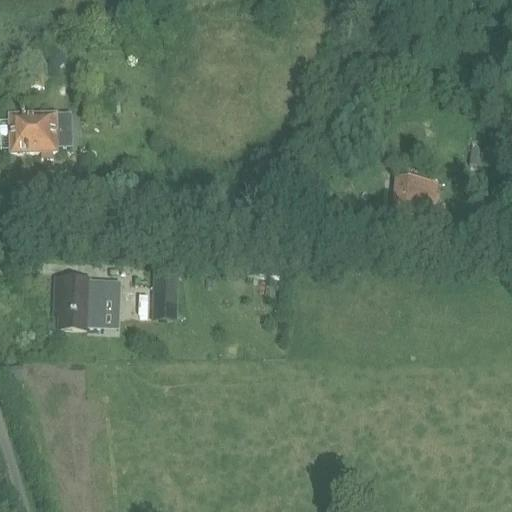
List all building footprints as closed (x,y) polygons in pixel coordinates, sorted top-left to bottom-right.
[(52,68),(58,69),(63,65),(64,58),(60,53),(54,53),(49,57),(48,63),(52,68)] [(27,67),(27,92),(44,91),(44,66),(27,67)] [(56,117),(10,118),(11,155),(56,154),(56,117)] [(428,242),(432,178),(400,176),(396,240),(428,242)] [(180,275),(156,275),(155,324),(179,325),(180,275)] [(86,333),(87,309),(132,311),(133,287),(88,285),(88,283),(56,281),(54,318),(60,318),(60,332),(86,333)]
